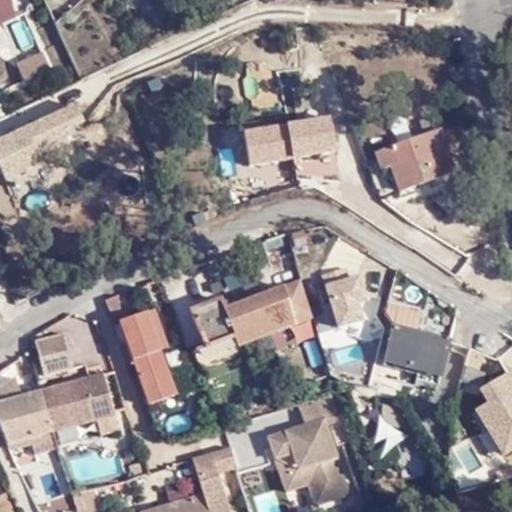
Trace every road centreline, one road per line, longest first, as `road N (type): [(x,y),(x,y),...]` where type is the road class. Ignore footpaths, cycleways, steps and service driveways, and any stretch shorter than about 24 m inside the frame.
road 1 (residential): [(511,314),(322,211),(280,210),(210,227),(55,302),(0,340)]
road 2 (tertiary): [(471,0),(494,85),(511,216)]
